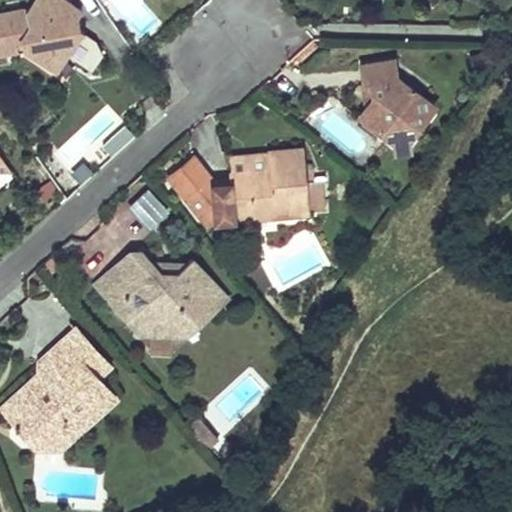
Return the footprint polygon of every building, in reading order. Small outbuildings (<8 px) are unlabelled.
[(0,58),(23,53),(57,76),(83,37),(79,27),(82,13),(65,0),(37,0),(28,14),(22,10),(0,14),(0,58)] [(407,138),(433,107),(397,75),(395,56),(360,61),(363,83),(371,82),(373,98),(366,106),(359,114),(390,140),(407,138)] [(373,98),(371,82),(363,83),(366,106),(373,98)] [(133,138),(123,128),(102,148),(112,158),(133,138)] [(408,147),(407,138),(390,140),(391,149),(408,147)] [(215,204),(217,219),(325,211),(323,178),(308,179),(305,148),(231,153),(232,170),(229,170),(230,177),(213,178),(213,182),(204,183),(187,198),(203,216),(215,204)] [(166,176),(187,198),(204,183),(213,182),(213,178),(211,176),(190,154),(166,176)] [(0,171),(10,171),(0,157),(0,171)] [(93,176),(83,165),(73,175),(83,185),(93,176)] [(59,192),(52,181),(33,194),(40,204),(59,192)] [(148,191),(128,209),(150,234),(170,216),(148,191)] [(215,204),(203,216),(211,225),(217,219),(215,204)] [(139,248),(126,253),(148,277),(154,271),(176,270),(185,259),(152,261),(139,248)] [(126,253),(95,282),(117,306),(124,300),(153,332),(174,331),(203,302),(210,309),(227,295),(192,255),(185,259),(176,270),(154,271),(148,277),(126,253)] [(153,332),(124,300),(117,306),(142,333),(153,332)] [(210,309),(203,302),(174,331),(188,331),(210,309)] [(76,355),(90,343),(77,328),(63,340),(76,355)] [(109,364),(90,343),(76,355),(63,340),(50,353),(49,377),(39,375),(31,374),(11,392),(18,400),(17,419),(35,421),(35,434),(63,435),(63,420),(87,421),(87,406),(102,406),(116,393),(108,384),(98,383),(98,373),(109,364)] [(49,377),(50,353),(40,362),(39,375),(49,377)] [(63,443),(76,432),(87,421),(63,420),(63,435),(35,434),(35,421),(17,419),(18,400),(11,392),(0,401),(0,403),(15,421),(28,434),(36,443),(63,443)] [(187,426),(207,449),(218,439),(198,416),(187,426)]
